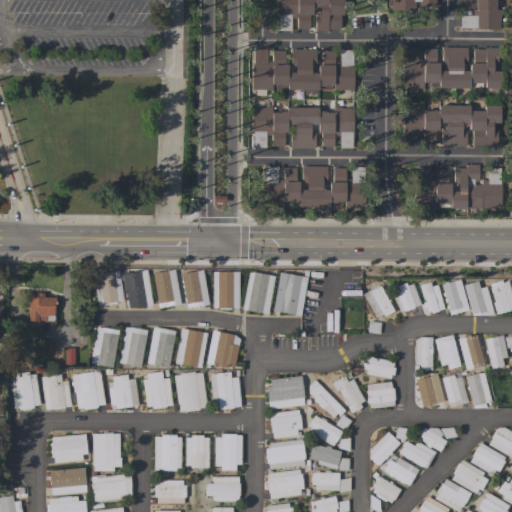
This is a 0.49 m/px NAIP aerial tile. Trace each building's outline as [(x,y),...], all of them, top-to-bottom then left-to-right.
[(343,0),(343,15),(339,15),(339,29),(327,29),(327,30),(315,30),(315,14),(319,14),(319,7),(312,7),(312,15),(308,15),(308,29),(296,29),(296,18),(290,18),(290,30),(278,30),(278,15),(277,15),(277,0),(343,0)] [(435,0),(435,6),(419,6),(419,1),(413,1),(413,10),(391,10),(391,0),(435,0)] [(495,0),(495,9),(499,9),(500,16),(498,16),(499,29),(475,29),(475,28),(459,28),(459,16),(471,15),(471,9),(461,10),(461,0),(495,0)] [(403,81),(402,81),(402,75),(403,75),(403,47),(417,47),(417,60),(422,60),(423,48),(435,49),(435,63),(438,63),(438,83),(422,82),(422,87),(403,87),(403,81)] [(466,47),(466,64),(461,64),(461,71),(469,71),(469,63),(472,63),(472,49),(484,49),(484,47),(497,47),(497,64),(496,64),(496,71),(500,71),(500,88),(484,88),(484,83),(469,83),(469,88),(438,88),(439,71),(440,71),(441,47),(466,47)] [(315,49),(315,65),(310,65),(310,73),(317,73),(317,65),(320,65),(320,51),(333,51),(333,62),(339,62),(339,50),(352,50),(352,65),(352,89),(340,89),(340,90),(333,90),(333,85),(330,85),(330,90),(319,90),(319,86),(317,86),(317,90),(287,89),(287,85),(285,85),(285,89),(274,89),(274,85),(271,85),(271,90),(264,90),(264,95),(254,95),(254,89),(251,89),(251,83),(251,77),(252,63),(252,49),(265,49),(265,50),(284,50),(284,64),(287,64),(287,72),(294,72),(294,65),(290,65),(290,49),(315,49)] [(422,145),(422,132),(416,133),(416,145),(403,145),(402,106),(415,106),(415,105),(422,105),(422,111),(437,111),(438,130),(434,130),(434,145),(422,145)] [(469,106),(469,111),(484,111),(484,106),(500,106),(499,123),(492,123),(492,129),(496,130),(496,146),(485,146),(485,144),(471,144),(471,131),(469,131),(469,123),(461,123),(461,130),(466,130),(465,146),(440,146),(440,130),(445,130),(445,122),(438,122),(438,106),(469,106)] [(264,108),(264,107),(271,107),(271,112),(279,113),(279,111),(287,111),(287,107),(317,107),(317,111),(324,111),(324,113),(333,113),(333,107),(340,107),(340,108),(352,108),(352,134),(351,134),(351,148),(339,148),(339,135),(333,135),(333,147),(320,146),(320,133),(317,132),(317,124),(310,124),(310,131),(314,131),(314,148),(289,148),(289,131),(294,131),(294,124),(286,124),(286,132),(283,132),(283,146),(271,146),(271,132),(265,132),(265,146),(251,146),(251,108),(264,108)] [(500,207),(487,207),(487,208),(464,208),(464,213),(451,213),(451,208),(449,208),(449,203),(448,203),(448,207),(435,207),(435,208),(414,208),(415,201),(414,201),(414,192),(415,192),(415,167),(428,167),(428,180),(434,180),(434,169),(447,169),(447,183),(450,183),(449,191),(457,191),(457,185),(453,184),(453,168),(465,168),(465,164),(478,164),(478,181),(473,181),(473,185),(480,185),(480,180),(486,180),(487,168),(499,168),(499,182),(500,182),(500,207)] [(298,207),(298,203),(291,203),(291,202),(282,201),(282,207),(275,207),(275,206),(262,206),(262,194),(263,194),(263,166),(276,166),(276,179),(282,179),(282,168),(295,168),(294,181),(298,181),(298,189),(305,189),(305,183),(301,183),(301,166),(326,166),(326,183),(321,183),(321,189),(329,189),(329,182),(332,182),(332,168),(344,168),(344,179),(350,179),(350,166),(363,167),(363,180),(364,180),(364,206),(351,206),(351,207),(344,207),(344,201),(336,201),(336,203),(329,203),(329,207),(298,207)] [(152,273),(173,269),(179,304),(158,307),(152,273)] [(208,304),(186,308),(180,273),(202,269),(208,304)] [(91,275),(118,270),(122,300),(115,301),(115,304),(102,306),(102,304),(96,305),(91,275)] [(124,273),(146,270),(151,304),(129,307),(124,273)] [(278,272),(302,276),(304,270),(307,270),(299,315),(271,310),(278,272)] [(238,308),(230,308),(229,309),(218,309),(218,308),(211,307),(212,271),(238,271),(238,308)] [(253,272),(274,276),(267,314),(241,309),(248,272),(253,272)] [(467,309),(449,314),(447,308),(445,309),(444,305),(446,305),(445,301),(444,301),(443,298),(444,298),(443,295),(442,296),(441,293),(442,292),(440,284),(447,280),(458,278),(458,279),(467,309)] [(511,309),(509,310),(509,311),(504,312),(504,311),(495,314),(491,302),(493,301),(489,285),(488,282),(500,278),(501,281),(507,279),(511,297),(511,309)] [(461,284),(468,281),(476,280),(478,286),(484,284),(492,312),(486,314),(484,309),(476,311),(476,310),(469,312),(461,284)] [(394,299),(393,299),(389,290),(394,288),(393,285),(405,281),(405,282),(406,284),(412,282),(420,305),(413,307),(413,308),(403,311),(399,312),(394,299)] [(443,308),(437,310),(437,311),(430,313),(429,311),(426,312),(424,307),(423,307),(422,303),(423,302),(418,285),(429,282),(430,286),(436,284),(443,308)] [(387,300),(388,299),(389,301),(388,302),(393,311),(384,317),(382,314),(374,318),(361,294),(369,290),(370,291),(379,286),(387,300)] [(55,308),(53,308),(53,310),(54,310),(54,314),(53,314),(53,315),(54,315),(54,320),(52,320),(52,323),(47,322),(37,321),(28,321),(28,293),(35,293),(43,293),(43,297),(44,297),(55,297),(55,308)] [(378,333),(366,332),(368,321),(380,322),(378,333)] [(118,330),(111,367),(89,363),(95,327),(102,327),(118,330)] [(146,330),(139,366),(117,362),(124,327),(130,327),(146,330)] [(152,327),(174,331),(167,367),(145,363),(152,327)] [(180,328),(206,333),(199,368),(173,363),(180,328)] [(211,330),(232,334),(239,339),(233,365),(227,364),(226,367),(209,364),(208,368),(204,367),(211,330)] [(432,339),(451,334),(459,366),(447,369),(445,364),(439,365),(432,339)] [(483,365),(465,370),(456,339),(463,337),(463,336),(469,335),(469,336),(475,334),(483,365)] [(511,334),(511,345),(505,347),(503,337),(511,334)] [(484,339),(501,335),(506,357),(500,358),(502,366),(490,369),(484,339)] [(419,337),(431,337),(430,370),(425,370),(425,371),(421,371),(421,370),(419,370),(419,365),(413,365),(414,340),(419,337)] [(64,348),(73,348),(73,364),(64,364),(64,348)] [(365,374),(366,370),(362,369),(363,366),(361,365),(362,363),(364,363),(364,361),(363,361),(364,356),(393,361),(392,367),(393,367),(392,375),(390,374),(389,379),(365,374)] [(98,370),(103,404),(96,405),(96,406),(95,407),(95,408),(83,410),(83,409),(82,409),(82,407),(76,408),(74,392),(73,392),(72,385),(70,386),(70,382),(69,375),(98,370)] [(38,405),(32,406),(32,408),(30,408),(30,409),(19,410),(19,409),(18,409),(17,408),(12,408),(8,378),(13,377),(13,373),(28,371),(28,374),(34,374),(38,405)] [(141,380),(145,379),(145,374),(146,374),(146,373),(160,371),(161,378),(167,378),(171,405),(165,406),(164,406),(164,407),(152,409),(152,408),(151,408),(150,406),(145,407),(141,380)] [(172,375),(178,374),(178,373),(193,371),(193,373),(201,372),(205,407),(198,408),(198,409),(194,410),(194,411),(184,412),(184,410),(177,411),(172,375)] [(239,406),(232,407),(232,408),(217,409),(217,408),(211,409),(208,374),(229,372),(229,377),(236,377),(239,406)] [(443,400),(421,406),(414,379),(436,373),(443,400)] [(464,376),(476,373),(482,373),(483,375),(489,373),(491,382),(485,384),(488,395),(482,396),(485,406),(479,408),(472,408),(464,376)] [(39,377),(59,374),(60,381),(62,381),(61,378),(65,378),(66,381),(66,380),(70,406),(62,407),(63,408),(51,409),(44,410),(39,377)] [(106,382),(111,382),(110,378),(111,378),(111,376),(126,374),(127,379),(133,378),(137,405),(129,406),(129,407),(124,408),(124,407),(110,409),(106,382)] [(300,375),(302,397),(303,405),(267,409),(265,387),(269,386),(268,379),(300,375)] [(452,375),(453,378),(460,376),(466,402),(448,407),(440,378),(452,375)] [(363,400),(358,403),(361,407),(349,413),(344,404),(344,405),(342,401),(343,401),(337,390),(335,392),(330,383),(343,376),(346,381),(351,379),(363,400)] [(307,386),(313,379),(343,410),(338,415),(336,413),(331,418),(307,393),(307,386)] [(389,381),(390,388),(392,387),(394,400),(392,400),(393,405),(391,405),(370,408),(368,408),(368,403),(367,403),(365,384),(389,381)] [(303,408),(303,413),(298,414),(300,429),(295,429),(296,435),(272,438),(271,432),(269,432),(267,418),(269,418),(268,413),(303,408)] [(343,430),(334,424),(340,414),(350,421),(343,430)] [(306,431),(309,427),(307,426),(313,415),(319,419),(320,417),(325,420),(324,421),(341,431),(334,442),(332,446),(306,431)] [(404,439),(403,439),(403,442),(398,442),(398,438),(393,438),(396,427),(407,428),(404,439)] [(430,446),(429,448),(424,445),(425,445),(423,443),(417,439),(418,437),(417,437),(421,429),(422,429),(423,428),(426,430),(427,427),(435,428),(437,428),(441,434),(439,437),(445,441),(441,447),(443,448),(441,450),(440,449),(439,452),(430,446)] [(451,427),(455,436),(443,438),(438,428),(451,427)] [(511,432),(511,453),(509,458),(487,444),(491,438),(490,437),(495,429),(496,428),(502,427),(511,432)] [(386,431),(393,438),(398,443),(389,452),(390,453),(388,455),(387,454),(386,456),(387,457),(384,460),(383,459),(377,465),(376,464),(376,465),(369,458),(369,457),(368,456),(369,456),(368,450),(386,431)] [(84,433),(86,454),(80,454),(81,460),(53,463),(52,457),(50,457),(50,453),(49,453),(48,442),(50,442),(50,437),(84,433)] [(90,433),(118,433),(118,457),(119,457),(119,466),(112,466),(112,471),(95,471),(95,476),(89,476),(89,470),(92,470),(92,465),(90,465),(90,433)] [(214,437),(220,437),(220,433),(234,434),(234,435),(240,435),(239,464),(234,464),(234,470),(231,470),(231,471),(227,471),(227,470),(219,470),(219,466),(213,466),(214,437)] [(153,436),(160,436),(160,434),(175,434),(175,437),(180,437),(180,468),(178,468),(178,470),(153,470),(153,436)] [(207,467),(201,467),(201,469),(195,468),(189,468),(189,465),(183,465),(184,437),(189,437),(189,434),(202,435),(202,437),(207,437),(207,467)] [(348,451),(336,448),(339,435),(348,438),(348,451)] [(301,439),(303,458),(302,459),(302,465),(268,469),(267,463),(266,463),(264,448),(268,448),(268,443),(301,439)] [(434,452),(424,468),(420,466),(420,467),(416,464),(416,463),(415,463),(415,464),(411,461),(408,459),(408,460),(403,457),(403,456),(397,453),(404,441),(412,446),(415,441),(434,452)] [(503,457),(502,460),(503,461),(497,472),(494,470),(493,472),(496,474),(495,477),(468,462),(471,456),(471,455),(476,446),(476,447),(479,443),(503,457)] [(308,458),(311,444),(324,447),(324,445),(329,447),(329,448),(340,451),(338,458),(347,458),(347,471),(336,470),(335,469),(315,464),(316,460),(308,458)] [(417,469),(407,485),(382,470),(388,460),(393,462),(396,457),(417,469)] [(449,479),(452,474),(451,473),(457,463),(459,463),(461,460),(482,472),(481,475),(486,478),(479,490),(476,489),(474,493),(449,479)] [(50,495),(48,470),(83,467),(85,492),(50,495)] [(298,469),(299,474),(300,474),(302,488),(298,489),(299,492),(302,491),(302,494),(269,499),(268,493),(267,493),(265,478),(267,478),(266,473),(298,469)] [(313,472),(313,471),(318,471),(318,472),(323,472),(323,470),(328,470),(328,472),(338,472),(338,479),(349,477),(349,490),(337,492),(337,490),(314,490),(314,489),(309,489),(309,485),(311,485),(311,472),(313,472)] [(128,473),(129,479),(130,496),(122,496),(123,498),(92,502),(90,484),(96,483),(95,479),(88,480),(88,477),(95,476),(95,477),(121,474),(128,473)] [(237,476),(237,483),(238,483),(238,495),(237,495),(237,501),(211,501),(211,495),(205,495),(205,494),(204,494),(204,490),(205,490),(205,483),(211,483),(211,476),(237,476)] [(385,500),(384,501),(374,495),(374,494),(370,492),(373,488),(371,487),(375,480),(373,480),(375,477),(376,477),(377,476),(399,489),(393,499),(391,499),(389,502),(385,500)] [(457,511),(433,498),(436,493),(435,492),(440,483),(441,483),(444,478),(469,492),(461,507),(459,506),(457,511)] [(511,479),(511,505),(500,499),(502,495),(496,491),(502,481),(507,483),(510,478),(511,479)] [(155,497),(154,497),(154,496),(153,496),(153,486),(154,486),(154,485),(156,485),(156,480),(181,480),(181,485),(184,485),(184,497),(183,497),(183,503),(155,503),(155,497)] [(505,511),(506,511),(479,511),(480,511),(476,508),(482,497),(483,498),(484,496),(483,495),(485,492),(508,505),(505,511)] [(378,511),(377,511),(368,507),(368,494),(378,500),(378,511)] [(20,511),(0,511),(0,496),(11,495),(12,501),(19,500),(20,511)] [(76,495),(76,501),(83,500),(84,511),(45,511),(45,504),(46,504),(46,503),(47,503),(47,498),(76,495)] [(336,507),(334,508),(334,511),(310,511),(309,509),(310,509),(308,501),(319,499),(319,497),(321,497),(322,498),(333,496),(336,507)] [(447,508),(446,511),(447,511),(415,511),(417,509),(422,500),(423,500),(425,496),(447,508)] [(337,511),(337,502),(347,499),(347,510),(340,511),(337,511)] [(287,503),(288,507),(290,507),(290,511),(264,511),(264,510),(266,510),(265,505),(287,503)]
